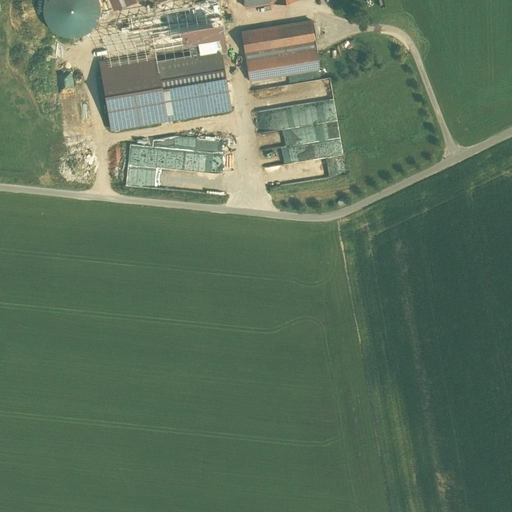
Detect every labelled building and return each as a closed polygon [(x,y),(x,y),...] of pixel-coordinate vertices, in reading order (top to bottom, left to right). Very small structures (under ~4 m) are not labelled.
[(43,17),(45,22),(49,27),(53,31),(58,34),(64,36),(69,36),(75,36),(81,34),(86,32),(90,28),(94,24),(97,19),(99,13),(99,7),(98,1),(97,0),(42,0),(42,5),(42,11),(43,17)] [(242,0),(244,9),(300,2),(299,0),(242,0)] [(99,62),(110,131),(168,122),(233,112),(230,94),(224,52),(227,51),(221,7),(186,12),(191,48),(99,62)] [(242,33),(250,83),(320,71),(312,22),(242,33)] [(255,110),(259,133),(320,123),(322,134),(327,133),(328,139),(339,137),(336,122),(328,77),(302,81),(306,102),(255,110)] [(293,151),(298,151),(298,144),(288,143),(288,146),(279,145),(279,155),(284,155),(284,151),(293,152),(293,151)] [(127,144),(124,184),(188,189),(199,190),(200,174),(203,175),(204,170),(216,171),(217,151),(127,144)]
